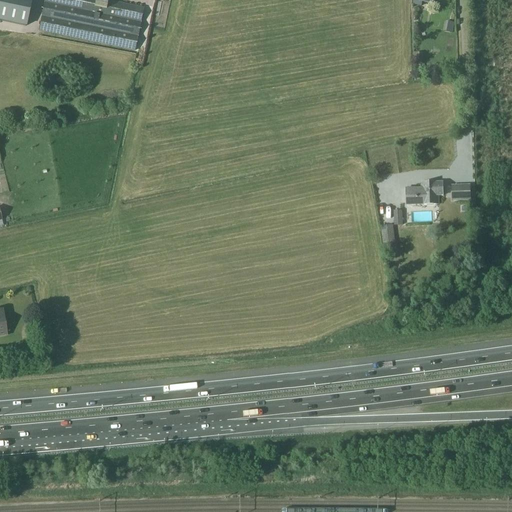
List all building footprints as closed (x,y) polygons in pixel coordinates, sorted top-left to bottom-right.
[(0,0),(0,22),(30,28),(35,0),(0,0)] [(135,51),(144,8),(105,0),(44,0),(38,31),(135,51)] [(438,196),(443,196),(442,182),(421,183),(421,188),(406,189),(406,206),(438,205),(438,196)] [(471,185),(451,185),(451,202),(471,201),(471,185)] [(394,225),(402,225),(402,210),(393,211),(394,225)] [(394,250),(391,226),(381,227),(384,251),(394,250)]
